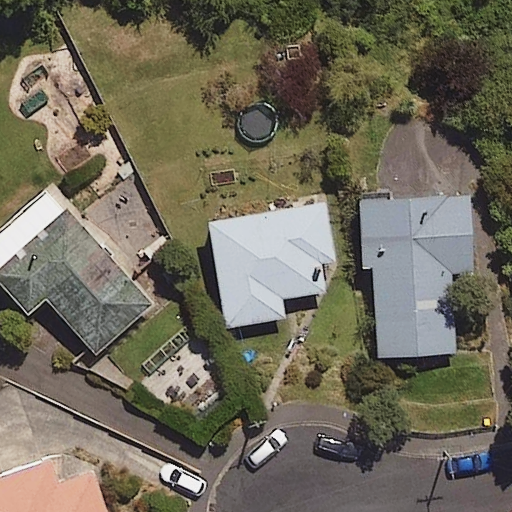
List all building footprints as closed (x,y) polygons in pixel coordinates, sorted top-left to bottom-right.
[(152,301),(50,183),(0,226),(0,274),(29,307),(46,292),(96,350),(152,301)] [(470,187),(361,193),(364,261),(374,261),(379,352),(455,349),(452,267),(474,266),(470,187)] [(335,257),(326,196),(210,214),(227,322),(283,314),(279,293),(323,286),(319,259),(335,257)] [(150,201),(109,228),(137,272),(178,246),(150,201)] [(60,476),(54,454),(8,468),(6,460),(0,462),(0,511),(107,511),(93,465),(60,476)]
